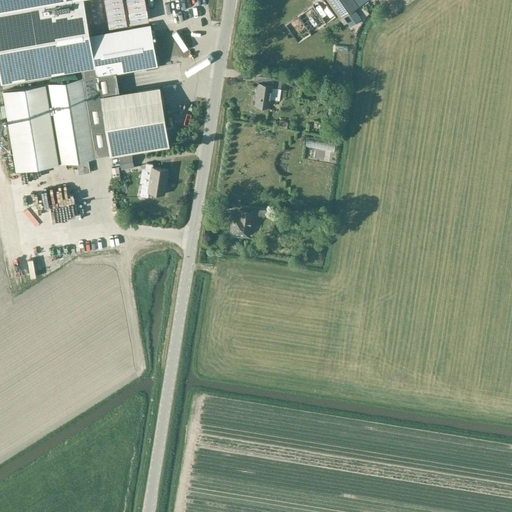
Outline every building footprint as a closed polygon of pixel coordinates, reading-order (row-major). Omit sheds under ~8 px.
[(0,0),(0,9),(51,0),(52,2),(65,0),(0,0)] [(149,24),(90,34),(83,0),(64,0),(0,11),(0,75),(1,82),(82,68),(83,76),(4,90),(17,170),(96,156),(96,155),(110,153),(110,154),(169,145),(159,85),(119,91),(116,71),(156,64),(149,24)] [(127,23),(122,0),(104,0),(109,26),(127,23)] [(126,0),(131,23),(148,20),(145,0),(126,0)] [(298,43),(336,16),(324,0),(319,0),(285,24),(298,43)] [(344,16),(359,6),(366,0),(327,0),(344,23),(347,21),(344,16)] [(292,82),(293,73),(286,71),(284,80),(292,82)] [(281,88),(282,78),(269,76),(268,84),(258,82),(255,104),(269,106),(271,98),(279,99),(281,88)] [(183,129),(188,110),(179,107),(175,127),(183,129)] [(318,160),(328,161),(328,144),(304,142),(303,149),(319,150),(318,160)] [(122,168),(134,166),(132,153),(120,155),(122,168)] [(165,194),(168,169),(152,166),(153,163),(147,162),(146,168),(151,169),(149,183),(142,182),(141,195),(147,196),(148,191),(165,194)] [(112,168),(114,181),(121,180),(119,167),(112,168)] [(61,200),(61,210),(80,209),(80,200),(61,200)] [(250,236),(253,211),(239,209),(239,216),(232,215),(230,234),(250,236)]
